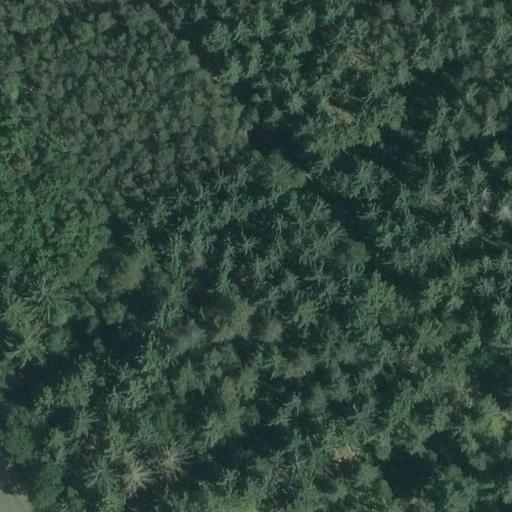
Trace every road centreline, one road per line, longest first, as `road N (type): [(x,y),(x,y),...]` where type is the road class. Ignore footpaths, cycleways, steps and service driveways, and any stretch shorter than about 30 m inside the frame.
road 1 (track): [(262,127),(511,421)]
road 2 (track): [(152,0),(262,127)]
